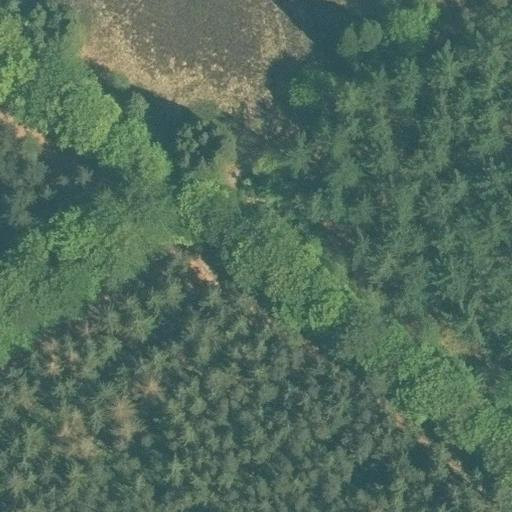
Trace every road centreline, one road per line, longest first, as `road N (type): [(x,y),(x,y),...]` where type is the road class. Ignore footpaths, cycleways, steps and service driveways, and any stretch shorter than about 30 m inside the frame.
road 1 (track): [(511,452),(201,201)]
road 2 (track): [(184,185),(0,41)]
